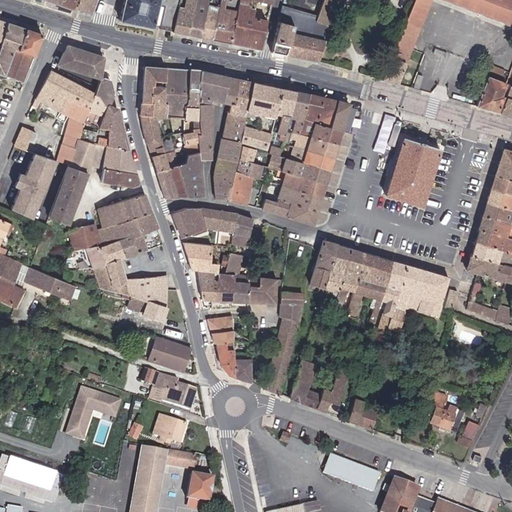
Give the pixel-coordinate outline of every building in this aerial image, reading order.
[(76,0),(61,0),(59,6),(73,10),(76,0)] [(76,0),(73,10),(91,17),(97,0),(76,0)] [(173,31),(180,0),(123,0),(118,22),(152,29),(152,26),(161,28),(164,30),(167,30),(170,30),(173,31)] [(187,37),(196,0),(180,0),(173,31),(172,34),(187,37)] [(199,39),(209,1),(209,0),(196,0),(187,37),(199,39)] [(199,39),(210,41),(221,0),(214,0),(214,2),(209,1),(199,39)] [(258,3),(272,7),(274,0),(221,0),(210,41),(230,45),(239,8),(251,11),(254,2),(258,3)] [(325,0),(317,19),(315,24),(330,30),(342,0),(325,0)] [(511,0),(415,0),(380,81),(398,86),(435,0),(443,0),(510,25),(511,19),(511,0)] [(268,20),(263,19),(262,23),(253,21),(258,3),(254,2),(251,11),(239,8),(230,45),(259,52),(268,20)] [(284,10),(279,27),(294,31),(286,58),(316,64),(330,30),(315,24),(317,19),(284,10)] [(35,58),(19,53),(27,31),(8,25),(0,43),(0,76),(25,84),(35,58)] [(19,53),(35,58),(43,36),(27,31),(19,53)] [(66,52),(79,57),(81,51),(81,49),(69,45),(66,52)] [(73,59),(78,61),(79,58),(85,60),(86,58),(90,59),(91,54),(81,51),(79,57),(66,52),(60,66),(69,68),(70,64),(72,63),(73,59)] [(69,68),(99,78),(105,59),(91,54),(90,59),(86,58),(85,60),(79,58),(78,61),(73,59),(72,63),(70,64),(69,68)] [(147,60),(144,114),(147,134),(163,131),(160,115),(177,115),(177,129),(187,129),(188,118),(188,115),(191,63),(147,60)] [(201,98),(200,88),(203,64),(191,63),(188,115),(194,116),(195,126),(202,126),(201,98)] [(214,95),(209,94),(214,68),(203,64),(200,88),(201,98),(214,99),(214,95)] [(214,95),(223,98),(229,72),(214,68),(209,94),(214,95)] [(88,108),(93,93),(54,73),(51,72),(34,105),(39,108),(43,100),(72,114),(54,159),(68,163),(73,149),(78,135),(84,119),(88,108)] [(231,100),(235,101),(242,75),(229,72),(223,98),(231,100)] [(496,72),(494,77),(502,81),(504,75),(496,72)] [(242,144),(244,131),(255,78),(242,75),(235,101),(231,100),(226,135),(223,135),(222,154),(239,159),(240,156),(242,144)] [(106,115),(108,109),(113,94),(111,82),(99,78),(93,93),(88,108),(95,111),(106,115)] [(244,131),(242,144),(259,148),(267,150),(277,113),(279,102),(283,85),(255,78),(244,131)] [(504,99),(501,98),(506,86),(487,81),(476,107),(498,114),(504,99)] [(289,115),(292,103),(296,89),(283,85),(279,102),(277,113),(282,115),(279,126),(282,127),(279,137),(283,138),(289,115)] [(501,114),(511,117),(511,87),(501,114)] [(299,132),(303,119),(309,92),(296,89),(292,103),(289,115),(296,117),(292,130),(299,132)] [(303,119),(318,122),(324,96),(309,92),(303,119)] [(318,122),(332,126),(339,99),(324,96),(318,122)] [(211,144),(214,144),(214,99),(201,98),(202,126),(203,139),(203,147),(204,153),(212,152),(211,144)] [(332,126),(343,129),(350,103),(339,99),(332,126)] [(88,121),(91,122),(95,111),(88,108),(84,119),(88,121)] [(107,145),(127,152),(121,130),(117,113),(108,109),(106,115),(102,125),(96,123),(93,130),(86,127),(88,121),(84,119),(78,135),(95,141),(107,145)] [(96,123),(102,125),(106,115),(95,111),(91,122),(96,123)] [(299,132),(328,139),(332,126),(318,122),(303,119),(299,132)] [(189,142),(203,139),(202,126),(195,126),(195,131),(188,131),(189,142)] [(328,139),(339,142),(343,129),(332,126),(328,139)] [(34,144),(36,137),(34,135),(33,134),(33,132),(24,128),(15,148),(25,152),(29,142),(34,144)] [(324,152),(325,149),(328,139),(299,132),(292,130),(289,140),(290,141),(290,143),(324,152)] [(167,148),(176,145),(172,131),(163,133),(167,148)] [(180,159),(178,154),(176,145),(167,148),(163,133),(148,137),(158,165),(180,159)] [(388,190),(426,201),(443,144),(405,133),(388,190)] [(85,171),(87,163),(95,141),(78,135),(73,149),(68,163),(68,165),(85,171)] [(190,150),(203,147),(203,139),(189,142),(188,143),(190,150)] [(324,152),(335,155),(339,142),(328,139),(325,149),(324,152)] [(87,163),(100,166),(107,145),(95,141),(87,163)] [(280,154),(320,165),(324,152),(290,143),(287,142),(282,141),(281,146),(280,154)] [(508,173),(511,157),(511,143),(504,141),(497,170),(508,173)] [(277,153),(280,154),(281,146),(271,143),(269,151),(277,153)] [(240,156),(256,161),(259,148),(242,144),(240,156)] [(104,168),(135,176),(127,152),(107,145),(100,166),(104,168)] [(166,191),(207,194),(205,173),(204,153),(203,147),(190,150),(190,157),(180,159),(158,165),(166,191)] [(332,168),(334,160),(335,155),(324,152),(320,165),(332,168)] [(290,171),(317,179),(320,165),(280,154),(277,153),(274,166),(290,171)] [(222,163),(238,167),(239,159),(222,154),(222,163)] [(41,171),(48,174),(54,159),(48,157),(36,155),(28,176),(21,174),(17,186),(23,188),(14,210),(33,217),(38,203),(30,200),(32,192),(41,195),(46,182),(38,179),(41,171)] [(255,175),(261,177),(265,163),(256,161),(240,156),(239,159),(238,167),(237,170),(255,175)] [(236,176),(237,170),(238,167),(222,163),(221,173),(236,176)] [(49,217),(67,222),(85,171),(68,165),(49,217)] [(317,179),(328,182),(332,168),(320,165),(317,179)] [(131,189),(139,187),(135,176),(104,168),(101,180),(131,189)] [(232,199),(249,204),(255,175),(237,170),(236,176),(234,190),(232,199)] [(504,187),(506,180),(508,173),(497,170),(492,184),(504,187)] [(38,179),(46,182),(48,174),(41,171),(38,179)] [(303,189),(313,193),(317,179),(290,171),(285,184),(303,189)] [(220,187),(234,190),(236,176),(221,173),(220,187)] [(316,194),(324,196),(328,182),(317,179),(313,193),(316,194)] [(265,208),(305,219),(313,193),(303,189),(285,184),(280,202),(268,198),(265,208)] [(499,200),(500,200),(504,187),(492,184),(489,197),(499,200)] [(220,196),(232,199),(234,190),(220,187),(220,196)] [(500,200),(511,203),(511,189),(504,187),(500,200)] [(30,200),(38,203),(41,195),(32,192),(30,200)] [(316,222),(320,210),(324,196),(316,194),(313,193),(305,219),(316,222)] [(102,228),(103,230),(148,215),(142,196),(97,210),(102,228)] [(495,213),(497,214),(500,203),(500,200),(499,200),(489,197),(485,210),(495,213)] [(511,217),(511,203),(500,200),(500,203),(497,214),(511,217)] [(210,224),(223,227),(224,208),(205,202),(188,201),(174,207),(184,233),(210,224)] [(237,231),(238,225),(239,213),(224,208),(223,227),(237,231)] [(481,224),(493,228),(497,214),(495,213),(485,210),(481,224)] [(235,242),(250,246),(256,218),(239,213),(238,225),(237,231),(235,242)] [(511,217),(497,214),(493,228),(511,233),(511,217)] [(101,247),(102,249),(154,232),(148,215),(103,230),(102,228),(95,230),(101,247)] [(8,252),(0,248),(8,228),(11,229),(12,226),(0,220),(0,255),(4,257),(6,258),(8,252)] [(83,249),(101,247),(95,230),(94,223),(69,230),(75,249),(83,249)] [(489,241),(490,239),(493,228),(481,224),(478,237),(488,240),(489,241)] [(489,241),(511,246),(511,233),(493,228),(490,239),(489,241)] [(88,269),(116,260),(159,247),(154,232),(102,249),(101,247),(83,249),(88,269)] [(484,253),(485,254),(489,241),(488,240),(478,237),(474,251),(484,253)] [(323,249),(337,253),(341,242),(326,238),(323,249)] [(220,263),(213,261),(215,243),(186,239),(192,266),(199,267),(216,269),(219,270),(220,263)] [(485,254),(511,260),(511,246),(489,241),(485,254)] [(337,253),(351,256),(354,246),(341,242),(337,253)] [(351,256),(365,260),(369,249),(354,246),(351,256)] [(243,264),(242,264),(244,250),(234,248),(231,271),(236,272),(242,272),(243,264)] [(326,287),(331,273),(337,253),(323,249),(311,288),(324,293),(326,287)] [(365,260),(392,267),(395,257),(369,249),(365,260)] [(470,264),(481,268),(485,254),(484,253),(474,251),(470,264)] [(340,291),(342,284),(351,256),(337,253),(331,273),(326,287),(340,291)] [(481,268),(511,276),(511,272),(511,260),(485,254),(481,268)] [(342,284),(356,288),(365,260),(351,256),(342,284)] [(0,282),(11,287),(14,277),(19,263),(6,258),(4,257),(0,266),(0,282)] [(392,267),(406,271),(410,261),(395,257),(392,267)] [(128,298),(122,278),(116,260),(88,269),(94,289),(103,291),(128,299),(128,298)] [(384,296),(392,267),(365,260),(356,288),(352,301),(345,321),(349,322),(352,313),(356,315),(364,290),(379,295),(369,330),(373,331),(384,296)] [(412,273),(430,278),(433,267),(410,261),(406,271),(412,273)] [(14,277),(23,280),(28,267),(19,263),(14,277)] [(67,282),(60,279),(30,268),(28,267),(23,280),(23,281),(55,294),(62,296),(67,282)] [(204,297),(214,297),(215,277),(216,269),(199,267),(201,280),(204,297)] [(388,330),(406,271),(392,267),(384,296),(390,298),(387,306),(386,305),(378,330),(382,332),(383,329),(388,330)] [(430,278),(449,283),(452,272),(433,267),(430,278)] [(215,277),(235,279),(236,272),(231,271),(219,270),(216,269),(215,277)] [(409,303),(420,307),(430,278),(412,273),(406,271),(395,308),(388,330),(383,346),(388,348),(395,326),(401,328),(409,303)] [(234,299),(250,300),(252,274),(243,273),(242,280),(235,279),(234,299)] [(250,300),(276,302),(279,277),(252,274),(250,300)] [(214,297),(234,299),(235,279),(215,277),(214,297)] [(164,325),(168,310),(166,278),(122,278),(128,298),(128,299),(126,310),(158,320),(157,324),(164,325)] [(420,307),(439,312),(449,283),(430,278),(420,307)] [(0,301),(15,309),(22,291),(11,287),(0,282),(0,301)] [(62,296),(69,298),(74,284),(67,282),(62,296)] [(447,305),(454,307),(460,288),(453,286),(447,305)] [(266,388),(280,394),(306,304),(303,303),(305,292),(283,290),(280,316),(285,316),(266,388)] [(486,302),(474,298),(472,305),(484,309),(486,302)] [(511,301),(504,299),(502,305),(511,307),(511,301)] [(502,307),(486,302),(484,309),(500,313),(502,307)] [(502,307),(500,313),(511,317),(511,307),(502,305),(502,307)] [(214,330),(234,327),(234,311),(210,318),(214,330)] [(234,337),(234,327),(214,330),(216,341),(220,340),(234,337)] [(149,359),(181,371),(190,346),(158,335),(149,359)] [(235,353),(234,350),(234,337),(220,340),(224,360),(229,372),(235,374),(235,353)] [(251,380),(251,358),(244,356),(235,353),(235,374),(251,380)] [(308,390),(310,386),(317,364),(303,360),(291,397),(305,402),(308,390)] [(330,401),(340,404),(350,372),(340,369),(334,390),(324,386),(323,391),(317,407),(327,411),(330,401)] [(177,388),(178,386),(145,374),(140,386),(165,395),(161,404),(188,414),(194,394),(177,388)] [(438,395),(452,400),(455,390),(441,385),(438,395)] [(305,402),(317,407),(323,391),(310,386),(308,390),(305,402)] [(114,418),(119,404),(81,391),(74,413),(76,414),(75,416),(73,415),(66,435),(73,437),(77,428),(85,430),(92,410),(93,408),(105,412),(104,414),(114,418)] [(350,419),(359,422),(364,406),(366,400),(358,397),(350,419)] [(427,399),(422,419),(429,421),(434,401),(427,399)] [(466,416),(469,408),(461,406),(462,404),(454,401),(452,405),(442,402),(440,407),(466,416)] [(482,425),(489,405),(483,402),(475,423),(482,425)] [(374,428),(379,411),(364,406),(359,422),(374,428)] [(436,418),(462,428),(466,416),(440,407),(436,418)] [(153,438),(162,441),(168,423),(159,420),(153,438)] [(174,445),(178,446),(184,428),(168,423),(162,441),(166,442),(164,447),(172,449),(174,445)] [(82,440),(85,430),(77,428),(73,437),(82,440)] [(132,442),(138,443),(141,434),(135,432),(132,442)] [(269,439),(278,442),(280,434),(271,432),(269,439)] [(471,446),(474,439),(463,434),(459,441),(471,446)] [(154,511),(163,469),(191,474),(194,461),(146,452),(134,511),(154,511)] [(323,472),(376,489),(381,469),(330,452),(323,472)] [(57,486),(60,479),(5,459),(0,472),(0,476),(48,492),(51,484),(57,486)] [(413,511),(419,496),(422,485),(392,475),(380,507),(395,511),(413,511)] [(199,511),(200,507),(204,508),(209,482),(191,478),(185,504),(190,505),(188,511),(199,511)] [(48,492),(54,495),(57,486),(51,484),(48,492)] [(477,511),(478,508),(436,494),(434,501),(419,496),(413,511),(477,511)] [(303,511),(319,511),(317,497),(301,500),(303,511)] [(265,511),(303,511),(301,500),(265,508),(265,511)]
